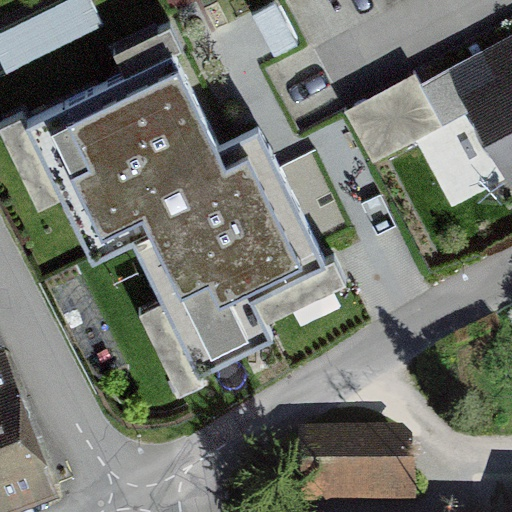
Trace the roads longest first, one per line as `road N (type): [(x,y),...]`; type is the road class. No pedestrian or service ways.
road 1 (residential): [(511,278),(129,504)]
road 2 (residential): [(129,504),(0,252)]
